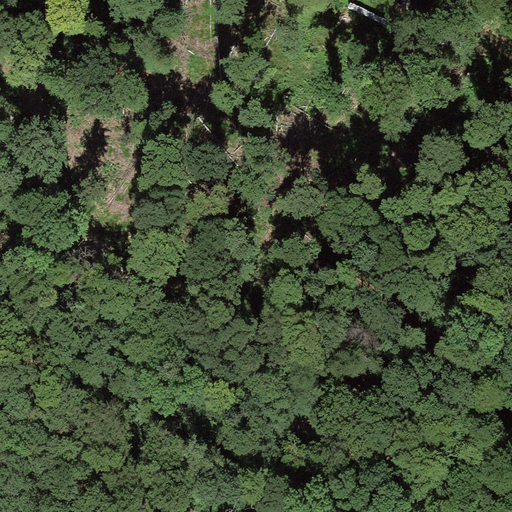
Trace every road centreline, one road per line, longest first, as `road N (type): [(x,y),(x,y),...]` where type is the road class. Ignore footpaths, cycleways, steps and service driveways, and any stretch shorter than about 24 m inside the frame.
road 1 (track): [(501,511),(232,391),(113,279),(0,109)]
road 2 (track): [(511,94),(359,97),(194,72),(121,54),(35,0)]
